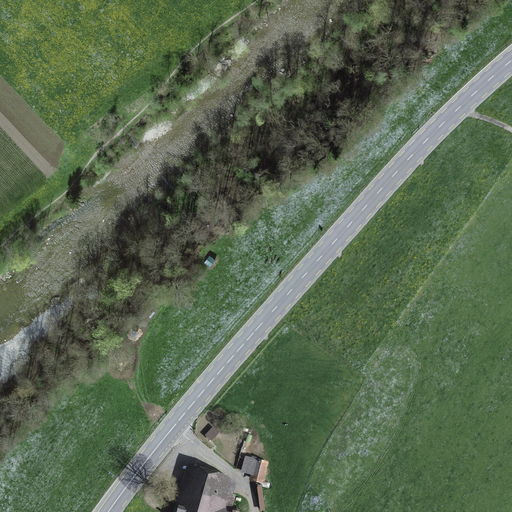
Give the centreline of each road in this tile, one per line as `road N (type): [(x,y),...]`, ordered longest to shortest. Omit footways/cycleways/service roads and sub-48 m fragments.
road 1 (primary): [(108,511),(171,427),(388,177),(511,59)]
road 2 (track): [(171,427),(228,470),(257,511)]
